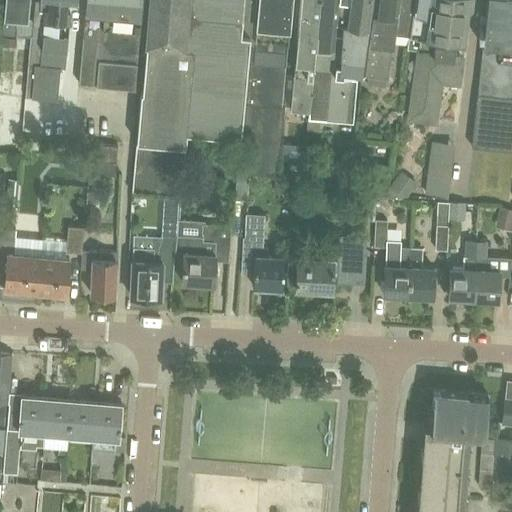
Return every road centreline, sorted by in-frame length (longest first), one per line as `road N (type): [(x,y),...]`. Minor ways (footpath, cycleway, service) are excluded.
road 1 (residential): [(392,352),(151,338)]
road 2 (residential): [(136,511),(151,338)]
road 3 (residential): [(379,511),(392,352)]
road 4 (residential): [(151,338),(0,328)]
road 5 (residential): [(511,359),(392,352)]
